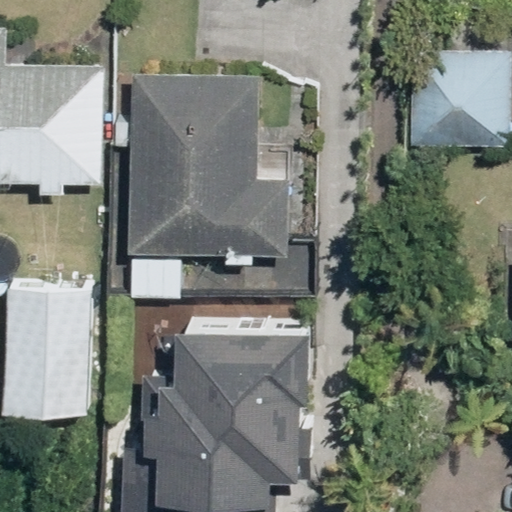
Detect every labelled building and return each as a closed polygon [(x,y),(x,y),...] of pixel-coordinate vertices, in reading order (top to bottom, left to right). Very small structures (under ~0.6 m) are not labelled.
[(0,16),(0,174),(37,175),(37,187),(63,187),(63,175),(100,176),(102,56),(5,55),(6,17),(0,16)] [(511,45),(408,44),(407,140),(511,140),(511,45)] [(259,67),(129,65),(126,245),(288,248),(289,171),(257,170),(259,67)] [(94,284),(10,279),(4,398),(88,402),(94,284)] [(311,319),(174,316),(172,366),(144,365),(142,441),(123,441),(120,511),(268,511),(269,464),(296,465),(298,390),(305,391),(306,378),(310,378),(311,319)]
